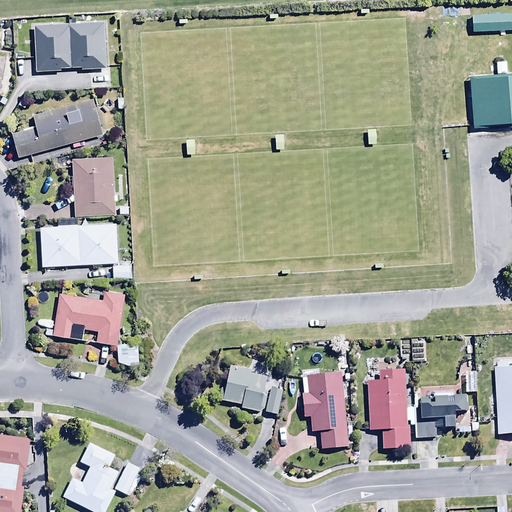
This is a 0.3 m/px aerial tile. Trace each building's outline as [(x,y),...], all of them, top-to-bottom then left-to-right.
[(511,12),(472,15),(473,32),(511,30),(511,12)] [(59,74),(59,72),(81,71),(81,73),(107,71),(105,25),(34,29),(37,75),(59,74)] [(511,71),(466,74),(469,125),(511,122),(511,71)] [(19,160),(30,157),(32,166),(102,147),(100,139),(104,138),(94,103),(33,120),(36,131),(13,138),(19,160)] [(367,132),(367,147),(376,147),(375,132),(367,132)] [(275,138),(275,153),(283,153),(283,138),(275,138)] [(186,143),(187,158),(195,158),(194,143),(186,143)] [(112,162),(73,164),(74,220),(113,218),(112,162)] [(78,229),(80,269),(119,267),(117,227),(78,229)] [(80,269),(78,229),(39,230),(41,271),(80,269)] [(130,269),(112,270),(113,283),(130,282),(130,269)] [(104,294),(103,303),(59,297),(53,338),(83,342),(85,333),(98,335),(96,346),(116,349),(124,297),(104,294)] [(137,347),(117,349),(118,365),(129,369),(138,369),(137,347)] [(338,360),(338,373),(348,373),(348,360),(338,360)] [(496,371),(498,439),(511,438),(511,362),(498,363),(498,370),(496,371)] [(252,373),(231,369),(227,391),(222,390),(220,402),(221,402),(221,405),(242,408),(242,411),(261,415),(261,414),(266,415),(266,417),(278,419),(283,393),(269,391),(269,395),(266,395),(269,380),(251,377),(252,373)] [(407,429),(405,375),(378,375),(378,384),(367,385),(369,435),(382,434),(383,453),(410,452),(409,429),(407,429)] [(348,451),(341,376),(302,380),(304,397),(302,397),(304,421),(310,421),(311,436),(320,435),(322,453),(348,451)] [(453,394),(433,395),(433,400),(420,400),(421,425),(416,425),(417,442),(437,441),(437,432),(456,431),(456,418),(467,417),(467,399),(453,400),(453,394)] [(0,511),(20,511),(29,442),(0,438),(0,511)] [(73,480),(62,500),(85,511),(107,511),(117,494),(130,501),(141,480),(137,478),(140,473),(128,466),(122,477),(109,470),(115,459),(90,446),(80,465),(90,470),(82,485),(73,480)]
